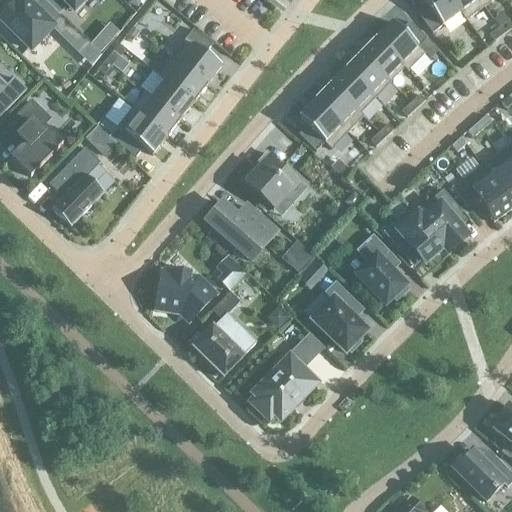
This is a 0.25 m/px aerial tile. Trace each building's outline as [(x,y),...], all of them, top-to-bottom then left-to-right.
[(1,5),(0,6),(0,37),(1,38),(4,35),(18,49),(40,27),(39,26),(48,17),(31,0),(22,10),(12,0),(10,0),(3,7),(1,5)] [(43,0),(59,15),(67,6),(74,13),(86,0),(43,0)] [(466,22),(449,0),(420,0),(427,9),(418,16),(432,36),(460,15),(466,23),(466,22)] [(449,0),(466,22),(484,9),(476,0),(449,0)] [(476,0),(484,9),(496,0),(476,0)] [(499,30),(503,37),(511,30),(511,27),(508,23),(499,30)] [(401,33),(392,24),(376,41),(375,41),(408,73),(425,56),(418,49),(426,41),(409,24),(401,33)] [(133,30),(125,39),(131,44),(139,35),(133,30)] [(494,44),(503,37),(499,30),(489,37),(494,44)] [(185,42),(171,60),(207,88),(221,69),(204,55),(212,47),(193,32),(185,42)] [(375,41),(360,56),(389,85),(404,71),(407,74),(408,73),(375,41)] [(83,61),(93,51),(85,43),(76,53),(83,61)] [(119,59),(113,54),(105,63),(112,69),(119,59)] [(389,85),(360,56),(345,71),(345,72),(374,101),(389,85)] [(194,105),(208,89),(207,88),(171,60),(158,77),(193,105),(194,105)] [(105,63),(98,73),(104,78),(112,69),(105,63)] [(345,72),(330,88),(363,119),(360,115),(374,101),(345,72)] [(152,100),(180,122),(193,105),(158,77),(157,78),(164,84),(152,100)] [(0,118),(26,92),(14,81),(5,89),(0,83),(0,118)] [(347,135),(363,119),(330,88),(329,87),(314,102),(315,103),(347,135)] [(424,103),(419,97),(410,105),(410,106),(415,112),(424,103)] [(500,106),(506,112),(511,106),(511,100),(510,98),(500,106)] [(180,122),(152,100),(139,116),(131,111),(168,139),(181,123),(180,122)] [(331,152),(347,135),(315,103),(298,120),(307,128),(298,137),(316,154),(324,145),(331,152)] [(31,104),(7,129),(24,146),(10,160),(30,180),(62,147),(42,127),(39,131),(33,125),(42,116),(31,104)] [(410,106),(410,105),(401,113),(407,119),(415,112),(410,106)] [(168,139),(131,111),(116,130),(124,136),(117,145),(135,160),(143,150),(152,158),(167,139),(167,140),(168,139)] [(486,118),(476,126),(482,132),(491,124),(486,118)] [(476,126),(467,134),(473,140),(482,132),(476,126)] [(384,141),(393,132),(387,127),(378,135),(379,135),(384,141)] [(113,146),(97,130),(87,141),(103,157),(113,146)] [(379,135),(378,135),(370,143),(376,149),(384,141),(379,135)] [(466,146),(460,140),(451,149),(457,155),(466,146)] [(511,146),(499,156),(511,173),(511,146)] [(61,196),(64,199),(52,212),(70,230),(104,196),(87,179),(100,165),(85,150),(49,187),(59,198),(61,196)] [(285,200),(292,206),(305,191),(266,156),(258,166),(261,169),(245,187),(273,212),(285,200)] [(511,204),(511,173),(499,156),(481,168),(509,207),(511,204)] [(509,207),(481,168),(451,191),(465,210),(476,202),(490,221),(509,207)] [(412,212),(448,255),(467,239),(451,220),(460,212),(443,192),(434,200),(440,207),(422,223),(413,212),(412,212)] [(206,224),(245,258),(246,257),(245,256),(258,241),(266,247),(276,236),(245,209),(244,210),(245,211),(237,220),(221,206),(206,224)] [(448,255),(412,212),(393,228),(392,226),(383,234),(399,254),(408,246),(425,266),(443,250),(447,255),(448,255)] [(368,266),(356,278),(385,308),(393,301),(396,304),(408,292),(380,263),(389,255),(372,237),(356,253),(368,266)] [(302,249),(296,257),(307,266),(313,259),(302,249)] [(235,266),(223,278),(219,282),(229,292),(245,276),(235,266)] [(173,273),(173,275),(162,273),(155,313),(179,317),(186,310),(194,319),(216,297),(198,279),(190,278),(190,276),(173,273)] [(332,288),(324,297),(331,304),(310,326),(343,358),(345,356),(348,359),(359,347),(356,344),(364,336),(342,315),(350,306),(332,288)] [(239,305),(230,295),(212,313),(222,323),(239,305)] [(223,379),(242,359),(212,330),(193,350),(223,379)] [(313,340),(298,356),(308,365),(323,350),(313,340)] [(315,387),(287,360),(286,359),(274,371),(277,374),(254,398),(257,400),(251,406),(268,423),(274,417),(280,423),(315,387)] [(511,411),(508,408),(497,421),(500,423),(493,432),(511,447),(511,411)] [(486,468),(479,461),(472,454),(468,459),(465,456),(451,470),(486,504),(503,487),(507,490),(511,484),(511,476),(494,459),(486,468)] [(388,503),(395,511),(408,498),(402,493),(388,503)] [(401,511),(420,511),(411,503),(401,511)]
